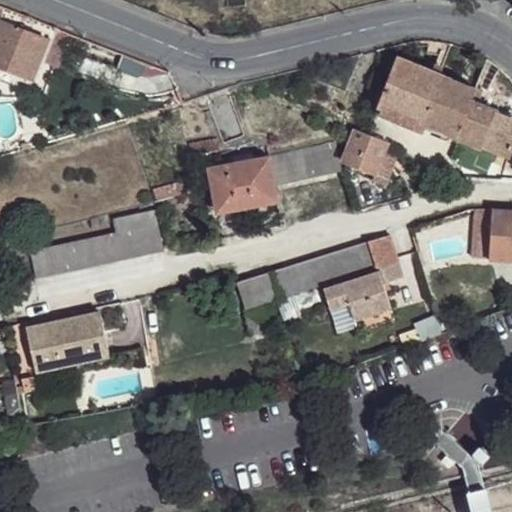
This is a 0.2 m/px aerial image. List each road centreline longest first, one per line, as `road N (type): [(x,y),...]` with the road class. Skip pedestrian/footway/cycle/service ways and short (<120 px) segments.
road 1 (unknown): [(511,189),(0,313)]
road 2 (tertiary): [(59,0),(204,56),(273,53),(416,18),(470,25),(511,60)]
